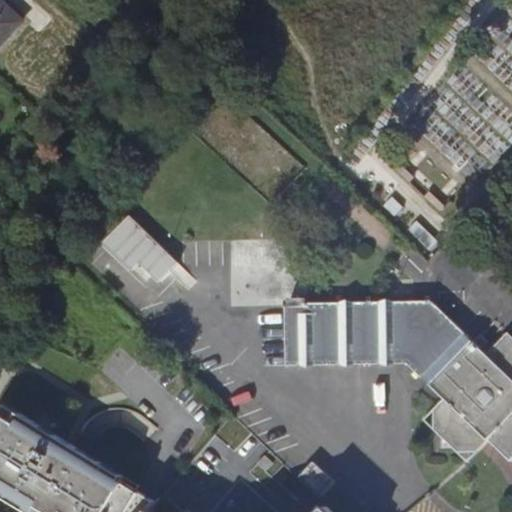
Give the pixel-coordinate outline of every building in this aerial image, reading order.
[(0,0),(0,44),(23,20),(2,0),(0,0)] [(37,113),(49,124),(61,111),(50,100),(37,113)] [(49,124),(37,113),(26,124),(38,135),(49,124)] [(405,208),(393,197),(384,207),(395,217),(405,208)] [(133,213),(107,240),(157,287),(183,261),(133,213)] [(440,242),(418,221),(409,230),(431,251),(440,242)] [(308,304),(297,304),(288,304),(288,365),(359,364),(409,364),(446,400),(442,404),(439,407),(425,421),(469,464),(486,447),(490,443),(511,464),(511,462),(511,336),(510,334),(489,356),(483,350),(489,343),(482,336),(475,343),(450,318),(435,303),(389,303),(308,304)] [(153,511),(154,511),(160,504),(98,467),(101,462),(69,442),(12,408),(0,427),(0,484),(1,485),(16,495),(12,502),(28,511),(41,511),(42,510),(44,511),(153,511)] [(305,480),(327,501),(341,486),(318,466),(305,480)] [(0,486),(0,494),(12,502),(16,495),(1,485),(0,486)]
